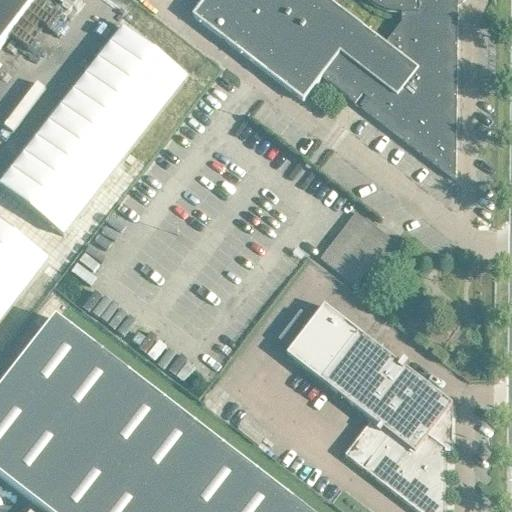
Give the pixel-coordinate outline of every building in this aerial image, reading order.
[(0,0),(0,50),(39,0),(0,0)] [(456,182),(458,6),(460,5),(462,3),(463,2),(464,0),(362,0),(364,2),(367,5),(371,8),(375,10),(379,12),(384,14),(388,14),(393,15),(397,15),(402,15),(402,25),(386,46),(325,0),(206,0),(192,19),(303,104),(322,80),(456,182)] [(125,32),(1,191),(65,240),(189,82),(125,32)] [(0,225),(0,324),(48,262),(0,225)] [(444,511),(446,452),(431,441),(428,439),(453,407),(325,309),(287,357),(372,423),(345,458),(415,511),(444,511)] [(303,511),(56,321),(0,394),(0,479),(42,511),(303,511)]
